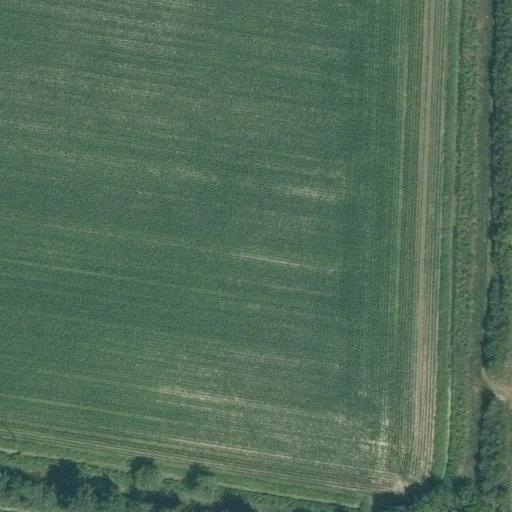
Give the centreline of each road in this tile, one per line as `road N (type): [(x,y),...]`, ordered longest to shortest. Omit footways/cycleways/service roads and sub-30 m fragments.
road 1 (track): [(511,136),(505,511)]
road 2 (track): [(269,511),(0,469)]
